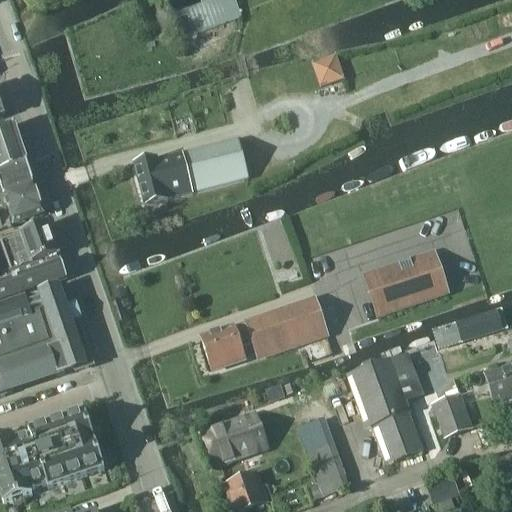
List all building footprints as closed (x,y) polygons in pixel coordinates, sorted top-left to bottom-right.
[(185,39),(242,18),(235,0),(217,0),(176,15),(185,39)] [(313,66),(321,89),(344,82),(336,58),(313,66)] [(0,197),(34,186),(15,127),(0,131),(0,197)] [(249,180),(239,141),(139,167),(150,208),(155,227),(168,224),(164,205),(172,203),(171,200),(189,195),(189,196),(249,180)] [(0,231),(13,227),(45,216),(34,186),(0,197),(0,231)] [(9,275),(59,258),(48,226),(0,243),(0,277),(9,274),(9,275)] [(364,278),(368,288),(378,319),(449,295),(435,254),(364,278)] [(0,304),(67,281),(62,264),(0,285),(0,304)] [(62,287),(0,308),(0,398),(6,397),(5,396),(89,368),(62,287)] [(248,327),(237,331),(243,349),(254,345),(259,361),(268,358),(328,338),(315,300),(247,323),(248,327)] [(503,313),(433,337),(439,354),(509,330),(503,313)] [(243,349),(237,331),(236,329),(201,341),(212,373),(247,361),(243,349)] [(422,453),(420,446),(408,415),(410,415),(405,403),(423,397),(411,362),(409,357),(394,363),(352,378),(353,380),(344,383),(349,394),(357,391),(371,429),(380,425),(394,463),(422,453)] [(511,369),(486,377),(496,411),(500,422),(511,418),(511,369)] [(446,443),(474,432),(461,396),(432,407),(446,443)] [(47,487),(48,491),(105,471),(102,463),(106,461),(102,449),(98,451),(93,435),(97,434),(93,422),(89,423),(86,414),(29,434),(31,440),(16,445),(13,439),(0,443),(0,492),(5,507),(13,505),(15,509),(27,505),(25,500),(33,498),(31,492),(47,487)] [(269,450),(256,415),(202,435),(215,470),(269,450)] [(297,431),(300,439),(302,438),(320,487),(308,492),(313,504),(349,491),(350,486),(325,420),(297,431)] [(234,511),(249,511),(268,505),(257,475),(225,487),(234,511)] [(435,507),(459,498),(454,484),(430,493),(435,507)]
